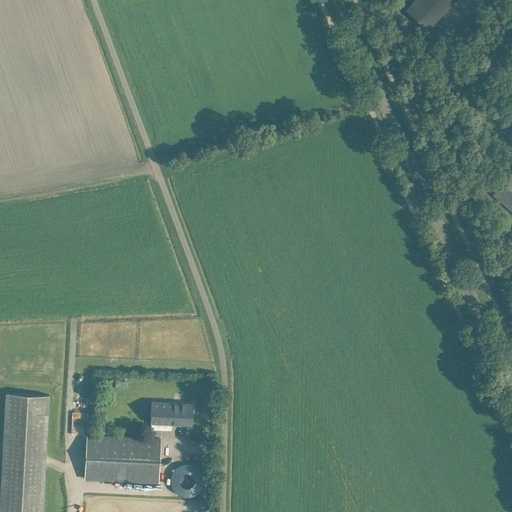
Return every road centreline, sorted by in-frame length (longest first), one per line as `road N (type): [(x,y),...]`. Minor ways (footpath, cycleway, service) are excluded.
road 1 (unclassified): [(93,0),(218,339),(221,511)]
road 2 (tertiary): [(338,0),(511,383)]
